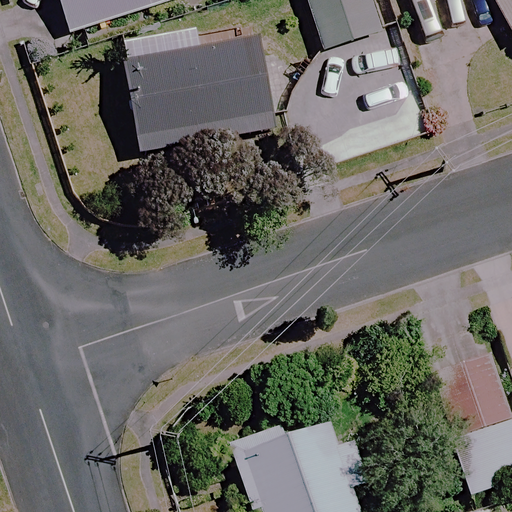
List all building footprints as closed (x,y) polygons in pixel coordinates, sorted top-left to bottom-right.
[(187,0),(55,0),(65,35),(187,0)] [(379,38),(366,0),(302,0),(321,57),(379,38)] [(511,0),(489,0),(511,42),(511,0)] [(273,136),(256,44),(121,69),(138,161),(273,136)] [(511,483),(511,440),(489,361),(425,380),(459,499),(511,483)] [(359,511),(335,426),(281,442),(278,432),(226,446),(244,511),(249,511),(255,511),(359,511)]
